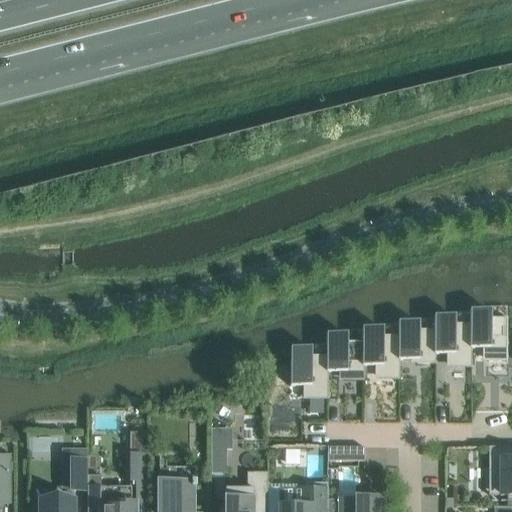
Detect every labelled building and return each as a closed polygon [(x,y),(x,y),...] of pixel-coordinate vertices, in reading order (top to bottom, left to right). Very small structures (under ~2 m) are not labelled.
[(434,317),(434,365),(435,365),(435,355),(446,355),(452,355),(452,368),(470,368),(470,311),(469,311),(469,325),(454,325),(454,317),(434,317)] [(470,311),(470,368),(470,349),(482,349),(488,349),(488,362),(506,362),(507,319),(490,319),(490,311),(470,311)] [(398,323),(398,380),(399,380),(399,361),(410,361),(416,361),(416,364),(434,365),(434,317),(433,317),(433,331),(418,331),(418,323),(398,323)] [(362,329),(362,381),(363,381),(363,367),(375,367),(380,367),(380,380),(398,380),(398,323),(397,323),(397,337),(382,337),(382,329),(362,329)] [(326,335),(326,400),(327,400),(327,373),(339,373),(344,373),(344,381),(362,381),(362,329),(362,343),(347,343),(346,335),(326,335)] [(290,349),(290,387),(303,387),(308,387),(308,400),(326,400),(326,335),(326,349),(290,349)] [(265,418),(253,418),(252,434),(265,435),(265,418)] [(7,456),(0,456),(1,435),(0,435),(0,502),(8,503),(7,456)] [(511,447),(488,448),(488,496),(511,495),(511,447)] [(327,448),(327,462),(364,462),(364,448),(327,448)] [(226,451),(211,451),(211,474),(226,474),(226,451)] [(129,482),(147,482),(147,457),(129,457),(129,482)] [(87,492),(87,476),(87,459),(68,459),(68,492),(87,492)] [(159,468),(159,511),(195,511),(195,468),(159,468)] [(267,511),(267,473),(253,473),(253,489),(225,489),(225,511),(219,511),(218,511),(267,511)] [(131,488),(100,488),(100,476),(87,476),(87,492),(87,511),(134,511),(135,504),(131,504),(131,488)] [(279,506),(279,511),(327,511),(327,501),(327,489),(306,489),(279,489),(279,506)] [(327,501),(327,511),(383,511),(383,498),(356,498),(356,501),(327,501)] [(39,507),(31,507),(31,511),(73,511),(73,502),(39,502),(39,507)]
